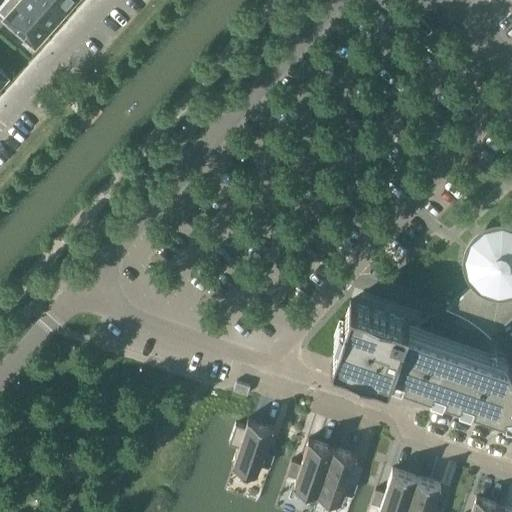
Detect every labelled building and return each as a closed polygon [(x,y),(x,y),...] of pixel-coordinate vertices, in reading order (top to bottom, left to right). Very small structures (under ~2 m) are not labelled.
[(49,27),(19,0),(4,0),(0,5),(0,13),(34,44),(49,27)] [(19,0),(49,27),(64,11),(51,0),(19,0)] [(51,0),(64,11),(73,0),(51,0)] [(511,243),(511,242),(501,239),(490,241),(482,249),(479,259),(481,269),(484,272),(482,273),(448,304),(446,306),(445,305),(445,306),(449,308),(454,310),(458,312),(463,314),(467,317),(471,319),(475,322),(479,325),(483,328),(486,331),(490,335),(491,334),(511,315),(511,243)] [(338,338),(332,353),(330,359),(352,366),(354,359),(369,364),(367,372),(388,379),(392,367),(404,371),(402,377),(503,412),(505,409),(511,407),(511,369),(509,364),(478,353),(406,328),(408,321),(350,301),(343,323),(348,324),(342,339),(338,338)] [(444,309),(441,317),(452,321),(454,313),(444,309)] [(434,331),(441,334),(445,323),(437,321),(434,331)] [(441,334),(449,337),(452,326),(445,323),(441,334)] [(449,337),(456,339),(460,329),(452,326),(449,337)] [(456,339),(464,342),(467,331),(460,329),(456,339)] [(464,342),(471,344),(475,334),(467,331),(464,342)] [(475,334),(471,344),(479,347),(483,336),(475,334)] [(233,390),(247,395),(250,385),(236,381),(233,390)] [(235,423),(228,443),(238,446),(232,462),(232,463),(257,472),(258,471),(257,471),(259,464),(269,467),(270,462),(273,453),(264,450),(272,428),(273,427),(253,420),(247,418),(247,419),(245,426),(235,423)] [(288,468),(286,473),(295,476),(293,483),(292,483),(292,484),(316,492),(321,480),(332,447),(327,445),(307,439),(307,440),(300,462),(291,459),(288,468)] [(321,480),(316,492),(341,501),(341,500),(341,499),(343,492),(352,496),(354,491),(357,482),(348,479),(355,457),(356,457),(356,455),(332,447),(321,480)] [(371,497),(370,502),(379,505),(377,511),(376,511),(403,511),(416,476),(391,468),(391,469),(384,491),(374,488),(371,497)] [(416,476),(403,511),(440,511),(441,511),(432,508),(439,486),(439,485),(440,486),(440,484),(416,476)] [(497,511),(500,505),(475,497),(475,498),(470,511),(497,511)]
